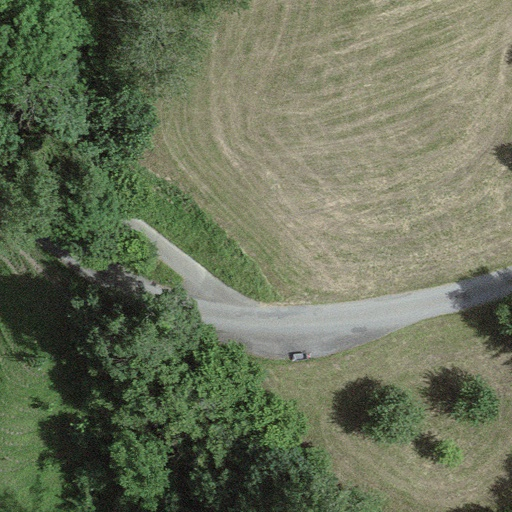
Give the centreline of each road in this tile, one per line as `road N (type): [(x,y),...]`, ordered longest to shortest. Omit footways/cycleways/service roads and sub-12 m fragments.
road 1 (unclassified): [(0,185),(105,274),(166,310),(203,321),(324,325),(511,283)]
road 2 (track): [(64,0),(77,159),(117,213),(196,282),(229,324)]
